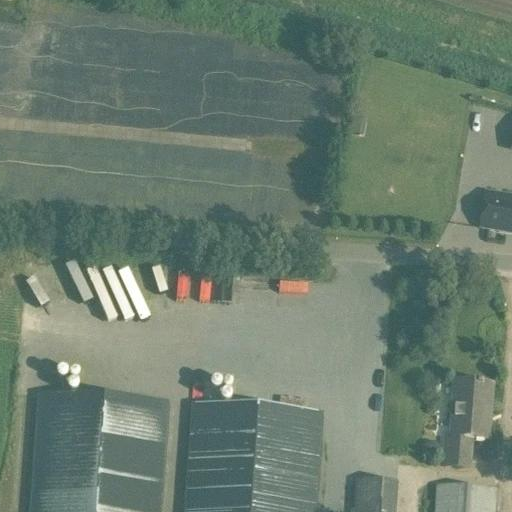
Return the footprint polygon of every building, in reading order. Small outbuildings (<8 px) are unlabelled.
[(380,117),(373,140),(511,177),(511,148),(417,123),(416,127),(380,117)] [(511,199),(486,195),(480,231),(511,236),(511,199)] [(445,439),(443,469),(469,471),(471,441),(486,442),(490,386),(453,384),(450,439),(445,439)] [(442,390),(438,410),(448,411),(452,392),(442,390)] [(160,511),(168,406),(38,397),(30,511),(160,511)] [(314,511),(321,417),(192,408),(184,511),(314,511)] [(428,444),(424,448),(423,454),(427,458),(433,458),(438,454),(438,449),(434,444),(428,444)]
